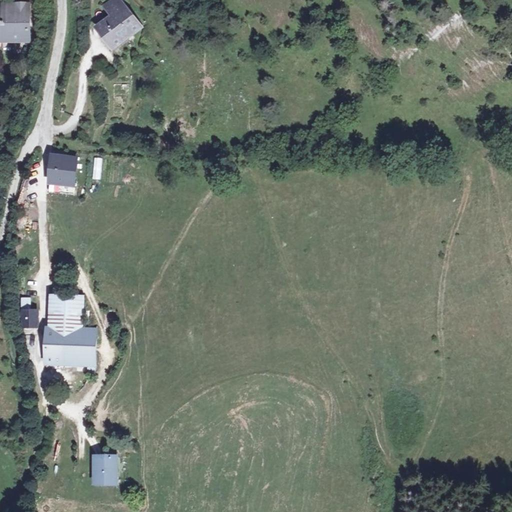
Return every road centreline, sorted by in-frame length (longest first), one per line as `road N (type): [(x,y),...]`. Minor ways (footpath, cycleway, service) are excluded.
road 1 (track): [(46,142),(254,159),(462,156)]
road 2 (track): [(33,511),(46,439),(0,270)]
road 3 (residential): [(44,125),(45,283)]
road 4 (residential): [(61,0),(44,125)]
road 5 (residential): [(44,125),(28,146),(0,236)]
